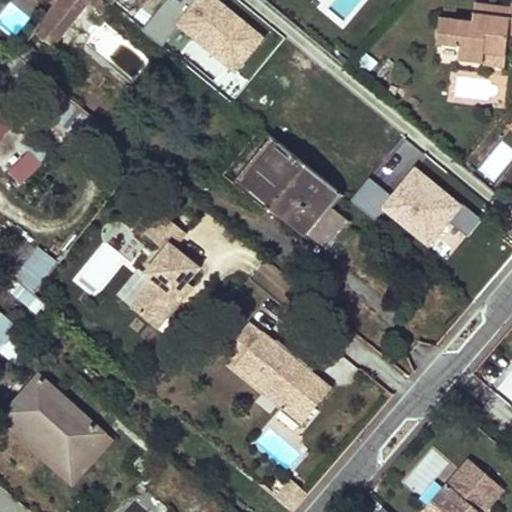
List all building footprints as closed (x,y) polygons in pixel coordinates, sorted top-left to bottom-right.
[(60,0),(35,32),(51,46),(80,11),(66,0),(60,0)] [(66,0),(80,11),(88,1),(88,0),(66,0)] [(490,5),(488,24),(474,22),(441,18),(438,45),(461,48),(460,61),(485,64),(486,53),(507,56),(509,39),(511,39),(511,2),(511,8),(490,5)] [(97,8),(103,12),(106,8),(100,3),(97,8)] [(476,4),(474,22),(488,24),(490,5),(476,4)] [(378,62),(366,52),(357,63),(369,72),(378,62)] [(507,56),(486,53),(485,64),(484,65),(504,67),(504,66),(506,66),(507,56)] [(24,150),(42,158),(48,145),(29,137),(24,150)] [(4,140),(0,143),(0,149),(8,157),(15,150),(4,140)] [(281,143),(246,186),(274,209),(290,189),(301,198),(285,218),(327,252),(351,222),(334,207),(327,202),(337,189),(281,143)] [(29,171),(19,180),(33,194),(42,185),(29,171)] [(290,189),(274,209),(285,218),(301,198),(290,189)] [(337,189),(327,202),(334,207),(344,195),(337,189)] [(176,299),(188,285),(202,268),(177,247),(188,234),(161,212),(144,232),(164,249),(144,273),(151,279),(130,305),(151,323),(159,313),(167,319),(180,303),(176,299)] [(122,299),(130,305),(151,279),(144,273),(122,299)] [(19,298),(28,288),(11,274),(3,284),(19,298)] [(180,303),(193,289),(188,285),(176,299),(180,303)] [(28,288),(19,298),(46,321),(55,311),(35,294),(28,288)] [(151,323),(159,329),(167,319),(159,313),(151,323)] [(2,317),(0,318),(0,340),(4,336),(13,327),(2,317)] [(302,383),(311,373),(314,369),(278,340),(274,343),(262,333),(249,323),(222,356),(235,366),(283,405),(279,409),(301,426),(316,408),(303,397),(310,389),(302,383)] [(4,336),(0,340),(0,349),(15,362),(23,353),(4,336)] [(331,389),(311,373),(302,383),(310,389),(303,397),(316,408),(331,389)] [(73,470),(104,434),(40,375),(8,412),(73,470)] [(8,412),(2,419),(73,484),(111,440),(104,434),(73,470),(8,412)] [(425,511),(479,511),(474,507),(481,499),(490,506),(504,490),(470,460),(425,511)] [(293,511),(307,497),(291,483),(278,499),(293,511)] [(481,499),(474,507),(479,511),(484,511),(490,506),(481,499)]
